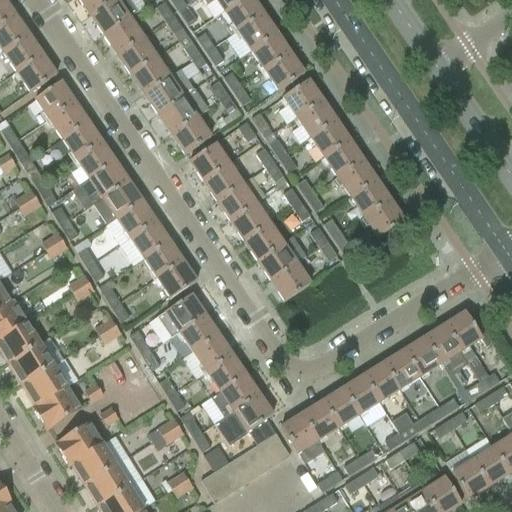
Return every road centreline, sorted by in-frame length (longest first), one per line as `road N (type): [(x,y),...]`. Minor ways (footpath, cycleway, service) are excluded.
road 1 (residential): [(33,0),(273,364),(309,376),(503,257)]
road 2 (secondary): [(327,0),(503,257)]
road 3 (secondary): [(511,185),(435,71)]
